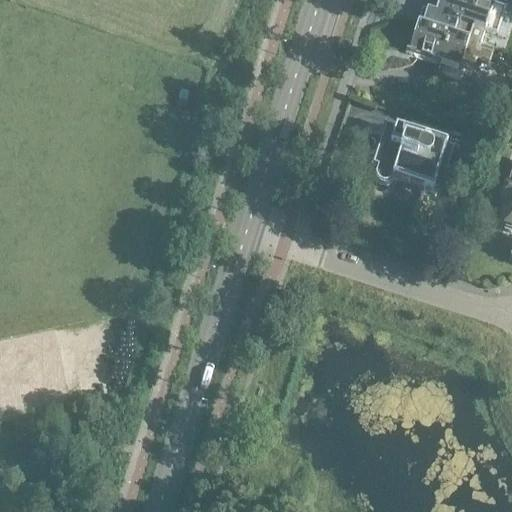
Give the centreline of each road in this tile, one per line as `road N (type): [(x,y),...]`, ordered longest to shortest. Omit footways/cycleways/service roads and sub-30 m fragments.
road 1 (primary): [(156,511),(248,227)]
road 2 (residential): [(511,309),(248,227)]
road 3 (primary): [(248,227),(319,0)]
